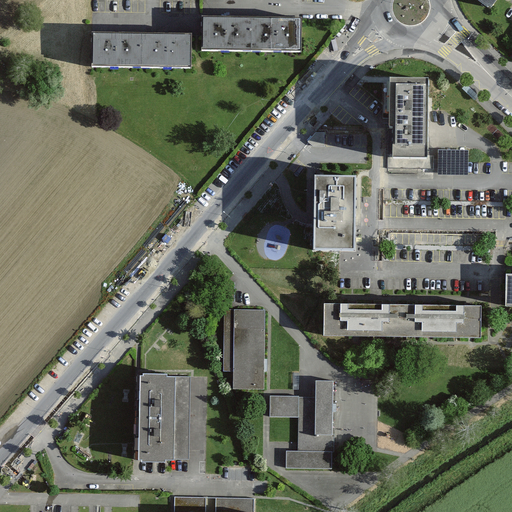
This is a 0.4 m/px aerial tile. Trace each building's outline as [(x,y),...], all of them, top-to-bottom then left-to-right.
[(477,0),(490,9),(496,0),(477,0)] [(300,20),(203,20),(202,50),(299,50),(300,20)] [(190,36),(92,36),(92,66),(190,66),(190,36)] [(428,100),(428,63),(391,62),(390,110),(395,110),(394,157),(427,158),(427,153),(428,100)] [(324,131),(315,131),(308,141),(310,143),(314,146),(324,146),(324,134),(324,131)] [(465,172),(465,162),(466,159),(440,159),(440,172),(465,172)] [(338,250),(356,251),(356,226),(357,169),(357,163),(357,160),(324,160),(315,160),(314,251),(338,250)] [(234,301),(234,283),(220,283),(220,301),(234,301)] [(338,304),(324,303),(323,335),(352,335),(356,336),(396,336),(480,337),(480,305),(338,304)] [(233,388),(263,389),(264,310),(223,310),(223,370),(233,370),(233,388)] [(188,460),(188,376),(140,376),(139,459),(188,460)] [(316,397),(270,396),(270,416),(298,416),(297,451),(286,451),(286,467),(331,468),(331,451),(334,451),(334,434),(332,434),(332,381),(316,381),(316,397)] [(174,498),(173,511),(203,511),(204,499),(174,498)] [(215,498),(214,511),(254,511),(254,499),(215,498)]
